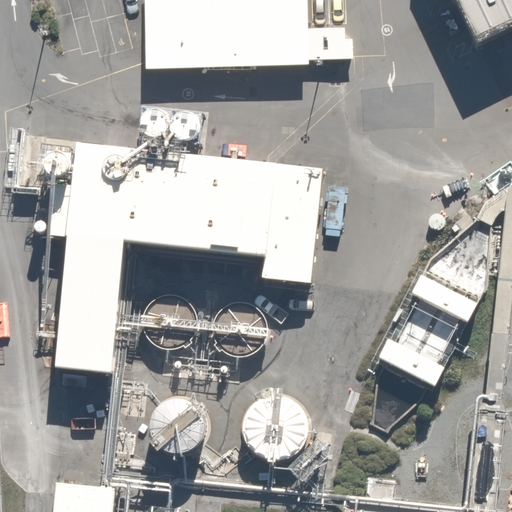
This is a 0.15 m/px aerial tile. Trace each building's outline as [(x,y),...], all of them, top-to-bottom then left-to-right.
[(310,0),(147,0),(148,69),(311,68),(310,0)] [(511,0),(457,0),(476,38),(511,20),(511,0)] [(138,130),(140,135),(144,138),(148,140),(153,140),(158,139),(162,136),(164,133),(166,128),(166,123),(164,119),(161,115),(157,113),(153,111),(148,112),(144,114),(140,117),(138,121),(137,126),(138,130)] [(170,135),(173,139),(176,142),(181,144),(185,144),(190,143),(194,141),(197,137),(198,132),(198,128),(197,123),(194,119),(190,117),(185,116),(180,116),(176,118),(173,121),(170,125),(170,130),(170,135)] [(326,173),(77,148),(55,369),(112,375),(126,240),(262,254),(259,289),(314,294),(326,173)] [(42,170),(44,175),(48,178),(52,180),(57,180),(62,179),(66,176),(69,173),(70,168),(70,163),(69,159),(66,155),(62,153),(57,151),(52,152),(48,154),(44,157),(42,161),(41,166),(42,170)] [(503,195),(469,511),(492,511),(511,289),(511,176),(511,177),(503,195)] [(410,299),(387,341),(380,337),(369,358),(428,391),(440,370),(433,366),(456,324),(464,329),(475,309),(411,273),(400,293),(410,299)] [(144,328),(147,336),(153,343),(161,348),(170,350),(179,348),(187,344),(193,337),(196,329),(197,320),(194,311),(189,304),(182,299),(174,297),(166,297),(158,300),(151,304),(146,311),(144,319),(144,328)] [(214,338),(217,346),(223,353),(231,358),(239,360),(248,358),(256,354),(263,347),(266,339),(267,330),(264,321),(259,314),(251,309),(243,307),(235,307),(227,310),(221,315),(216,321),(214,329),(214,338)] [(149,428),(152,437),(159,445),(167,450),(177,452),(187,450),(196,445),(203,438),(207,429),(207,419),(204,409),(199,401),(190,396),(182,393),(173,393),(164,396),(157,402),(152,409),(149,418),(149,428)] [(251,438),(255,447),(261,455),(270,460),(280,462),(290,460),(298,455),(305,448),(309,439),(309,429),(307,419),(301,411),(293,406),(284,403),(275,403),(266,406),(259,412),(254,419),(251,428),(251,438)] [(118,511),(121,487),(66,482),(62,511),(118,511)]
